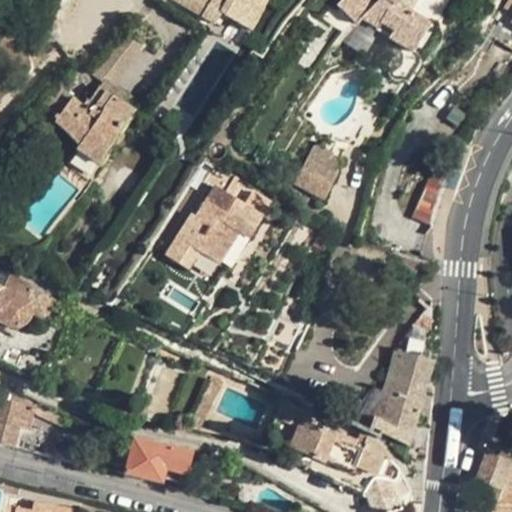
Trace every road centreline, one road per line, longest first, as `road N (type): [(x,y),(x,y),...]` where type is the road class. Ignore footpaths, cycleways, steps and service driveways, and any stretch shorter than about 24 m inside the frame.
road 1 (secondary): [(511,112),(477,176),(464,228),(439,511)]
road 2 (residential): [(0,372),(76,410),(229,445),(349,511)]
road 3 (unknown): [(457,281),(416,300),(354,382),(322,374),(319,340),(356,194)]
road 4 (residential): [(208,511),(0,456)]
